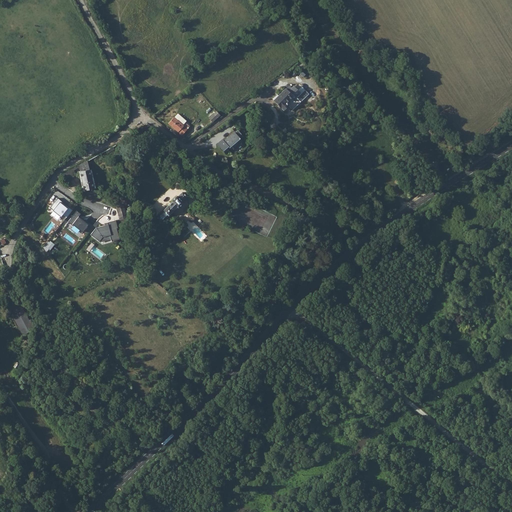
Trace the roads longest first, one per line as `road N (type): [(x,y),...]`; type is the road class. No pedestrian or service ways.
road 1 (tertiary): [(90,511),(308,288),(399,214),(511,144)]
road 2 (track): [(181,144),(241,184),(362,243),(396,272),(412,273),(511,202)]
road 3 (track): [(289,306),(511,483)]
road 4 (track): [(9,250),(34,326),(33,356),(112,490)]
road 5 (unclassified): [(9,250),(55,175),(135,121)]
road 6 (residential): [(135,121),(181,144),(269,88)]
road 7 (unclassified): [(135,121),(82,0)]
